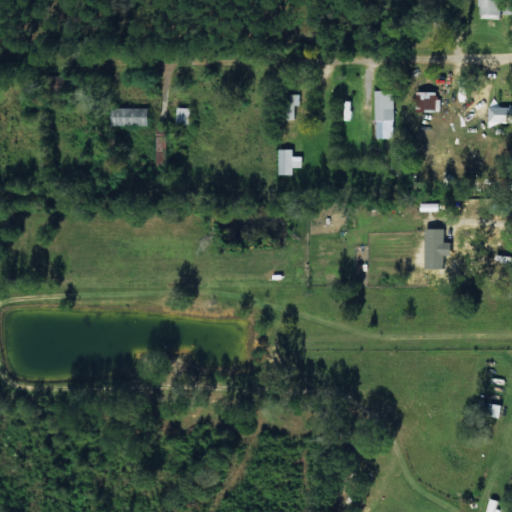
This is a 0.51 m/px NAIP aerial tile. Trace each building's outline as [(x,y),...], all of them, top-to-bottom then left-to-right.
[(485,0),(485,13),(505,13),(505,0),(485,0)] [(396,89),(377,89),(378,137),(398,136),(396,89)] [(442,110),(442,90),(419,91),(419,111),(442,110)] [(150,107),(113,108),(114,126),(151,125),(150,107)] [(194,107),(180,107),(179,128),(194,129),(194,107)] [(282,148),(282,174),(296,174),(296,167),(306,167),(305,156),(297,156),(297,148),(282,148)] [(498,511),(502,500),(492,498),(488,511),(498,511)]
